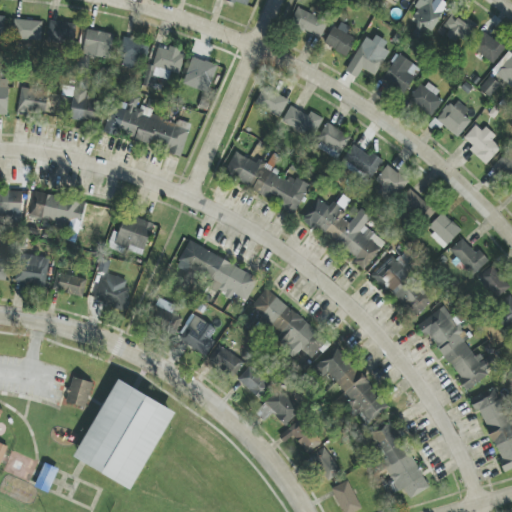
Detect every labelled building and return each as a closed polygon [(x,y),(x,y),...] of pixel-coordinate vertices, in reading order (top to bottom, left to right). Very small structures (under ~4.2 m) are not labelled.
[(419,0),(414,8),(418,10),(413,19),(419,23),(412,35),(425,43),(448,4),(441,0),(419,0)] [(321,38),(328,23),(298,8),(290,24),(321,38)] [(473,28),(454,15),(441,34),(461,47),(473,28)] [(14,39),(41,40),(42,21),(15,20),(14,39)] [(48,42),(74,43),(75,23),(49,22),(48,42)] [(347,35),(350,27),(336,22),(326,47),(348,55),(355,38),(347,35)] [(82,54),(109,60),(115,36),(88,29),(82,54)] [(506,47),(483,32),(472,49),(495,64),(506,47)] [(148,45),(127,37),(117,64),(138,71),(148,45)] [(375,76),(389,51),(365,37),(345,71),(357,78),(362,69),(375,76)] [(179,74),(185,53),(168,48),(168,51),(158,48),(153,67),(149,65),(143,86),(153,89),(157,77),(168,80),(171,72),(179,74)] [(511,53),(509,51),(492,71),(511,88),(511,53)] [(383,84),(406,95),(419,66),(397,56),(383,84)] [(218,66),(193,57),(183,82),(209,91),(218,66)] [(490,97),(501,86),(491,77),(480,88),(490,97)] [(0,114),(8,114),(8,79),(0,79),(0,114)] [(17,112),(46,116),(49,85),(21,82),(17,112)] [(433,116),(444,97),(421,82),(409,101),(433,116)] [(280,117),(289,99),(263,87),(255,105),(280,117)] [(97,91),(71,90),(70,121),(95,122),(97,91)] [(190,124),(151,115),(152,110),(136,107),(138,100),(129,98),(127,106),(112,103),(105,133),(169,147),(167,154),(182,158),(190,124)] [(464,116),(469,110),(458,101),(453,108),(448,104),(436,120),(458,138),(471,121),(464,116)] [(313,139),(323,118),(310,112),(309,116),(290,107),(281,124),(313,139)] [(313,146),(337,160),(351,138),(328,123),(313,146)] [(486,165),(501,149),(492,140),(496,136),(486,127),(482,131),(476,126),(464,138),(472,146),(469,150),(486,165)] [(383,161),(372,153),(369,156),(353,145),(343,160),(371,179),(383,161)] [(511,184),(511,148),(511,147),(491,168),(509,187),(511,184)] [(309,185),(290,176),(287,181),(277,176),(280,170),(258,160),(256,163),(235,153),(224,176),(282,203),(279,209),(295,216),(309,185)] [(392,199),(407,180),(387,166),(373,185),(392,199)] [(22,192),(0,191),(0,215),(21,217),(22,192)] [(436,208),(408,191),(399,204),(428,222),(436,208)] [(71,218),(83,220),(86,201),(34,193),(30,217),(56,221),(55,228),(69,230),(71,218)] [(386,243),(364,226),(371,217),(361,209),(350,224),(339,216),(348,205),(339,198),(331,208),(317,198),(301,221),(312,230),(314,227),(367,267),(386,243)] [(426,229),(444,248),(461,231),(443,213),(426,229)] [(154,225),(125,214),(118,233),(114,231),(108,248),(123,254),(125,249),(142,256),(154,225)] [(473,275),(489,261),(478,250),(475,253),(462,239),(450,250),(473,275)] [(259,279),(189,241),(176,267),(187,273),(190,267),(213,280),(208,289),(230,300),(234,294),(247,301),(259,279)] [(17,283),(46,285),(48,258),(19,255),(17,283)] [(394,255),(373,274),(413,318),(434,299),(394,255)] [(478,277),(495,300),(510,289),(494,266),(478,277)] [(87,280),(58,271),(53,290),(81,299),(87,280)] [(105,282),(99,280),(93,300),(121,309),(130,282),(108,274),(105,282)] [(327,340),(266,289),(250,309),(311,360),(327,340)] [(493,306),(510,335),(511,334),(511,295),(511,294),(493,306)] [(177,317),(173,316),(176,304),(157,299),(150,324),(174,331),(177,317)] [(421,323),(465,392),(489,376),(486,370),(494,365),(489,356),(480,362),(466,340),(445,307),(421,323)] [(216,330),(195,315),(179,339),(204,357),(215,342),(211,338),(216,330)] [(244,362),(219,345),(208,361),(233,378),(244,362)] [(388,408),(339,347),(314,367),(324,379),(328,375),(367,424),(388,408)] [(272,385),(249,366),(238,381),(260,399),(272,385)] [(66,403),(86,408),(92,383),(73,378),(66,403)] [(133,490),(174,411),(116,380),(74,459),(133,490)] [(511,468),(511,422),(498,387),(469,399),(475,412),(479,410),(505,472),(511,468)] [(264,404),(286,425),(301,410),(279,389),(264,404)] [(284,443),(293,437),(306,454),(320,444),(302,419),(279,436),(284,443)] [(430,488),(422,476),(422,473),(391,421),(371,434),(380,448),(382,459),(391,474),(393,482),(395,484),(396,491),(404,489),(410,500),(430,488)] [(342,472),(324,448),(310,458),(327,482),(342,472)] [(49,493),(58,469),(44,463),(35,488),(49,493)] [(355,511),(362,509),(347,481),(331,489),(342,511),(355,511)]
